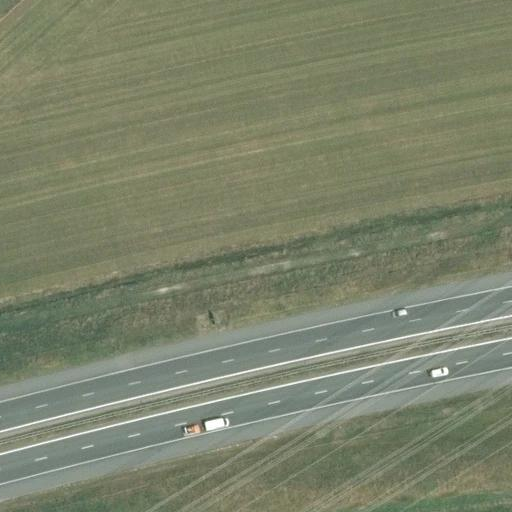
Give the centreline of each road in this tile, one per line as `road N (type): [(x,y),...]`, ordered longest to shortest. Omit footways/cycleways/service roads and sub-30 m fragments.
road 1 (motorway): [(0,471),(511,354)]
road 2 (motorway): [(511,302),(0,418)]
